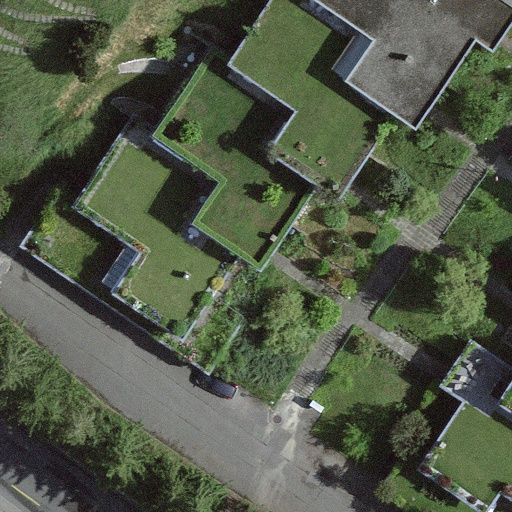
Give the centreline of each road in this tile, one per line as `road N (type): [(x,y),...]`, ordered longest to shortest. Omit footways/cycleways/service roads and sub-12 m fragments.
road 1 (residential): [(319,511),(135,386),(0,274)]
road 2 (secondary): [(0,434),(103,511)]
